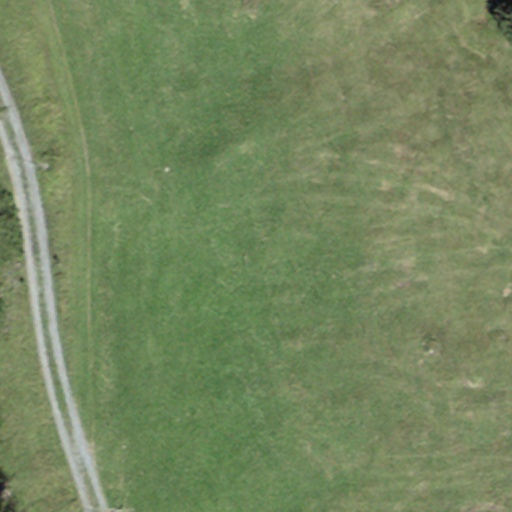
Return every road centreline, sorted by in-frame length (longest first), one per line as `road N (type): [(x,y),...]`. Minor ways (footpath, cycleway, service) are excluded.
road 1 (track): [(115,511),(0,124)]
road 2 (track): [(58,0),(89,172),(75,384)]
